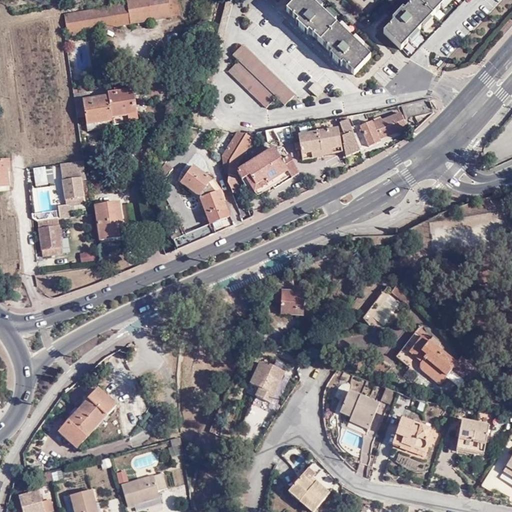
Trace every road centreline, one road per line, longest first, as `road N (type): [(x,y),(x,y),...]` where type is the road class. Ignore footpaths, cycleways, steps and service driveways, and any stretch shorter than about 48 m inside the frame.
road 1 (primary): [(411,149),(138,282),(39,318),(0,321)]
road 2 (primary): [(25,375),(103,322),(365,205),(418,173)]
road 3 (unknown): [(167,269),(141,228),(134,198),(162,111),(160,80),(146,61)]
road 4 (unknown): [(46,315),(30,277),(19,168)]
